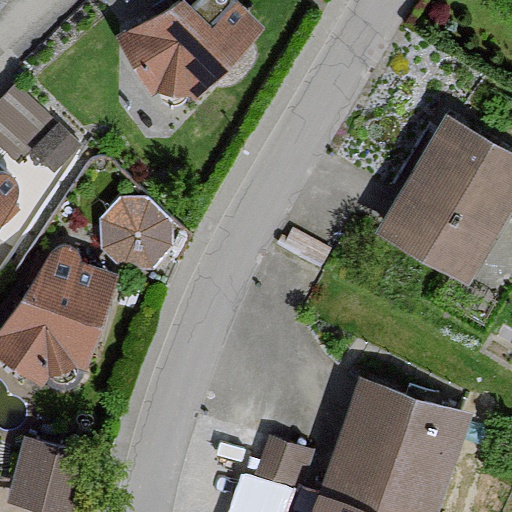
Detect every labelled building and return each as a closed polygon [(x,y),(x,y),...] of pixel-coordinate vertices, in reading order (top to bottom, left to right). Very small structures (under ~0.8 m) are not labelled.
[(168,112),(263,18),(246,0),(135,0),(100,29),(168,112)] [(0,101),(0,118),(57,160),(81,127),(16,80),(0,101)] [(511,202),(511,161),(437,116),(370,232),(467,282),(511,202)] [(0,206),(11,188),(0,179),(0,206)] [(122,183),(93,239),(154,271),(183,215),(122,183)] [(118,281),(50,243),(0,316),(0,358),(68,387),(118,281)] [(434,511),(471,410),(354,373),(309,499),(346,511),(434,511)] [(274,420),(253,459),(292,481),(314,442),(274,420)] [(23,429),(6,511),(70,511),(84,441),(23,429)]
